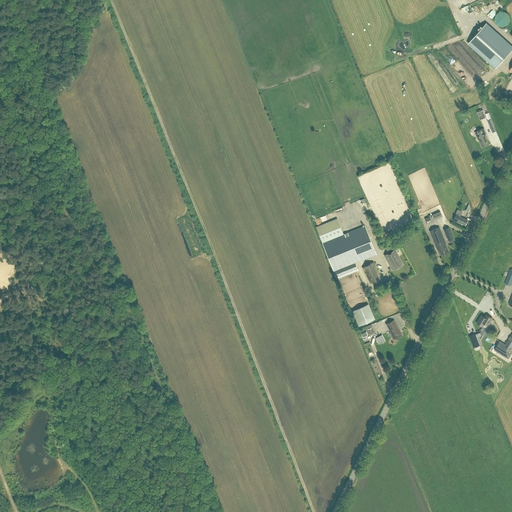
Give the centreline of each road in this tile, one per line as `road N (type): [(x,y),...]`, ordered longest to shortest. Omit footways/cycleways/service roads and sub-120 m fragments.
road 1 (track): [(112,0),(313,511)]
road 2 (tertiary): [(336,511),(511,152)]
road 3 (unknown): [(419,341),(364,222),(342,225)]
